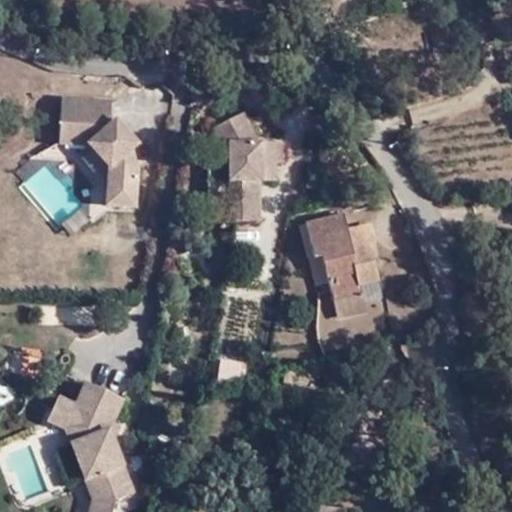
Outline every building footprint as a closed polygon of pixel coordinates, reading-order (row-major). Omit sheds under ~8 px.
[(114,102),(64,98),(61,143),(90,145),(110,167),(108,206),(137,208),(139,167),(131,167),(127,154),(139,144),(118,120),(112,125),(114,102)] [(233,180),(245,180),(264,180),(280,180),(280,161),(287,161),(288,141),(263,140),(248,111),(223,123),(233,140),(225,141),(226,163),(232,162),(233,180)] [(216,126),(225,141),(233,140),(223,123),(216,126)] [(264,180),(245,180),(245,191),(264,191),(264,180)] [(264,191),(245,191),(245,200),(224,201),(225,222),(264,221),(264,191)] [(351,229),(348,213),(310,220),(316,252),(312,252),(317,281),(330,279),(333,295),(362,291),(360,281),(380,279),(373,238),(354,243),(351,229)] [(371,225),(351,229),(354,243),(373,238),(371,225)] [(362,291),(364,298),(383,293),(380,279),(360,281),(362,291)] [(362,291),(333,295),(337,313),(366,307),(364,298),(362,291)] [(83,381),(72,405),(62,428),(90,499),(87,511),(106,511),(111,498),(129,490),(106,431),(120,399),(83,381)] [(62,428),(72,405),(54,397),(44,419),(62,428)]
